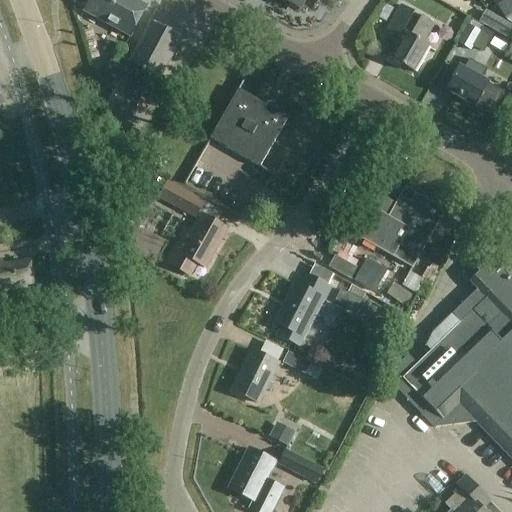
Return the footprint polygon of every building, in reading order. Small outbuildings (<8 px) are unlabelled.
[(91,0),(84,14),(129,38),(146,6),(134,0),(91,0)] [(314,6),(317,0),(279,0),(299,11),(303,3),(314,6)] [(511,0),(481,0),(486,7),(493,3),(506,21),(511,24),(511,0)] [(391,61),(413,73),(427,48),(422,45),(434,24),(401,6),(386,31),(403,40),(391,61)] [(478,23),(505,38),(511,28),(484,13),(478,23)] [(129,62),(138,67),(129,85),(130,85),(124,95),(138,103),(143,93),(149,96),(158,78),(160,79),(181,40),(150,23),(129,62)] [(467,26),(457,44),(470,51),(472,48),(482,54),(493,35),(481,28),(479,32),(467,26)] [(511,63),(511,44),(510,44),(502,58),(511,63)] [(479,80),(484,70),(468,61),(463,71),(458,69),(445,93),(473,109),(487,85),(479,80)] [(103,75),(97,85),(107,90),(110,92),(116,83),(112,81),(103,75)] [(208,141),(258,170),(287,119),(237,90),(208,141)] [(151,168),(160,173),(167,161),(158,156),(151,168)] [(150,186),(157,190),(162,182),(154,178),(152,183),(150,186)] [(195,218),(204,203),(167,183),(159,198),(195,218)] [(347,233),(361,240),(411,269),(445,212),(415,195),(409,205),(399,199),(394,207),(371,193),(347,233)] [(227,230),(201,215),(191,233),(184,229),(165,263),(190,277),(196,265),(205,270),(227,230)] [(328,268),(350,280),(356,269),(334,256),(328,268)] [(386,272),(365,260),(353,281),(374,293),(386,272)] [(0,292),(2,292),(1,290),(33,284),(29,262),(1,267),(0,261),(0,292)] [(406,402),(419,415),(433,430),(444,428),(477,423),(511,459),(511,269),(507,264),(495,276),(486,266),(469,282),(477,290),(431,334),(425,347),(431,353),(402,381),(414,393),(406,402)] [(324,299),(329,289),(306,277),(299,290),(293,286),(272,326),(280,330),(277,336),(300,347),(315,317),(310,314),(319,297),(324,299)] [(362,302),(368,292),(350,282),(345,291),(362,302)] [(397,282),(395,286),(392,284),(385,295),(405,308),(412,297),(399,288),(401,284),(397,282)] [(399,328),(406,314),(394,308),(387,322),(399,328)] [(229,393),(256,406),(276,367),(250,353),(229,393)] [(281,364),(304,375),(310,364),(287,353),(281,364)] [(287,447),(294,433),(276,424),(269,437),(287,447)] [(228,490),(252,502),(249,510),(253,511),(270,511),(282,490),(265,481),(275,462),(249,449),(228,490)] [(282,454),(277,466),(301,478),(315,485),(323,470),(284,451),(282,454)] [(483,511),(481,509),(491,499),(468,475),(458,485),(461,489),(444,505),(450,511),(449,511),(483,511)]
